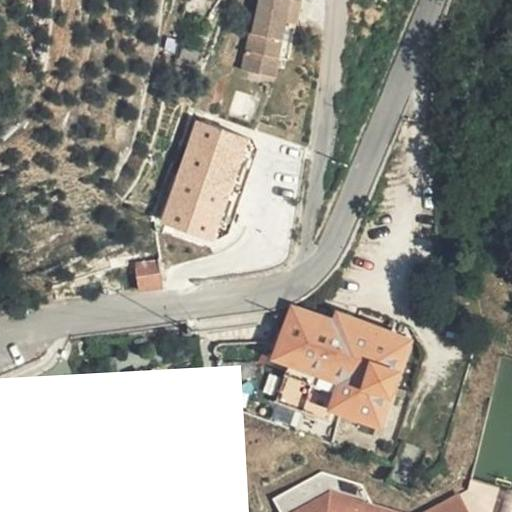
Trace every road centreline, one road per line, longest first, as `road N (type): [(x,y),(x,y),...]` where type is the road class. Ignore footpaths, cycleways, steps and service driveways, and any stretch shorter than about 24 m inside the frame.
road 1 (unclassified): [(0,333),(270,293),(319,263)]
road 2 (unclassified): [(319,263),(380,147),(435,0)]
road 3 (residential): [(319,263),(309,254),(307,232),(341,0)]
